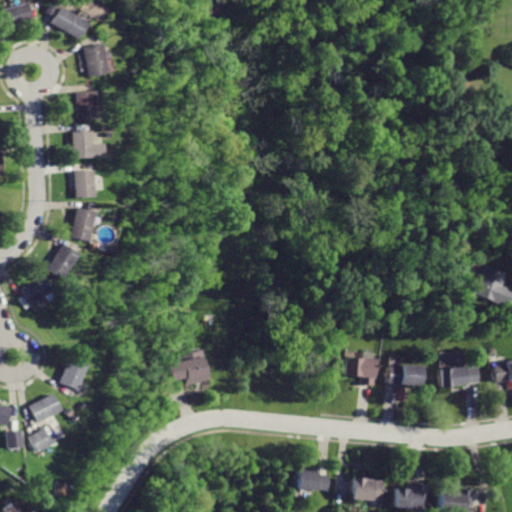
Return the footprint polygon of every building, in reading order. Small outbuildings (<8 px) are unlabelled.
[(93,18),(99,8),(86,0),(78,0),(74,7),(93,18)] [(0,8),(0,31),(31,21),(24,1),(0,8)] [(54,9),(43,26),(69,42),(80,25),(54,9)] [(71,48),(76,76),(99,71),(94,44),(71,48)] [(67,91),(68,118),(90,118),(90,91),(67,91)] [(67,131),(68,158),(100,157),(99,143),(89,143),(88,130),(67,131)] [(69,171),(70,197),(90,196),(89,171),(69,171)] [(70,208),(62,236),(83,242),(91,214),(70,208)] [(58,242),(42,266),(59,277),(75,254),(58,242)] [(480,265),(468,297),(502,309),(507,298),(509,291),(498,287),(503,273),(480,265)] [(14,288),(26,305),(51,288),(39,271),(14,288)] [(162,361),(166,380),(177,378),(179,386),(204,381),(196,345),(169,351),(171,358),(162,361)] [(64,356),(52,380),(71,389),(82,365),(64,356)] [(344,357),(342,377),(356,378),(355,387),(374,389),(376,360),(344,357)] [(511,360),(489,365),(494,389),(511,385),(511,360)] [(389,362),(386,386),(420,390),(423,366),(389,362)] [(436,368),(437,389),(462,388),(462,383),(478,382),(477,366),(436,368)] [(24,404),(35,423),(57,411),(47,392),(24,404)] [(0,401),(0,425),(4,427),(9,404),(0,401)] [(25,434),(33,450),(49,442),(42,426),(25,434)] [(2,432),(2,451),(19,450),(18,431),(2,432)] [(290,465),(289,493),(328,494),(329,474),(316,474),(316,466),(290,465)] [(352,474),(350,498),(385,500),(387,477),(352,474)] [(396,485),(395,505),(426,508),(428,482),(409,481),(409,486),(396,485)] [(61,493),(61,483),(49,483),(50,494),(61,493)] [(443,489),(440,509),(462,511),(470,511),(474,485),(456,483),(455,491),(443,489)] [(0,503),(0,511),(32,511),(33,509),(0,503)]
